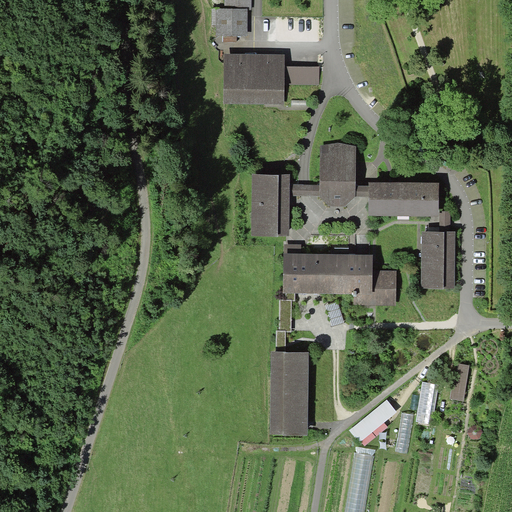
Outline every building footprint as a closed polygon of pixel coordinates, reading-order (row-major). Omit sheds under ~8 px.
[(247,9),(252,9),(251,0),(224,0),(225,9),(247,9)] [(225,9),(212,9),(211,25),(216,25),(216,36),(223,36),(237,36),(247,36),(247,9),(225,9)] [(285,54),(224,53),(224,103),(284,104),(284,84),(285,66),(285,54)] [(319,84),(319,66),(285,66),(284,84),(319,84)] [(355,185),(356,146),(320,145),(320,185),(290,184),(290,174),(252,173),(251,235),(289,235),(290,195),(319,196),(330,206),(345,206),(355,197),(355,185)] [(439,211),(439,182),(369,182),(369,186),(355,185),(355,197),(368,197),(368,216),(439,216),(439,211)] [(455,289),(456,232),(450,231),(450,211),(439,211),(439,216),(439,231),(422,231),(421,288),(455,289)] [(354,305),(396,306),(396,271),(373,271),(373,255),(353,254),(301,253),(301,245),(284,244),(283,293),(286,293),(295,293),(354,294),(354,305)] [(295,301),(295,293),(286,293),(286,300),(292,300),(292,301),(295,301)] [(286,300),(280,300),(279,330),(286,330),(286,332),(291,332),(292,301),(292,300),(286,300)] [(338,302),(326,305),(332,326),(344,322),(338,302)] [(286,332),(286,330),(279,330),(276,330),(276,352),(285,352),(286,332)] [(276,352),(271,352),(270,435),(308,436),(309,352),(285,352),(276,352)] [(470,365),(457,363),(450,399),(464,401),(470,365)] [(439,384),(422,382),(416,421),(428,424),(431,411),(434,411),(439,384)] [(397,412),(387,400),(349,430),(359,443),(397,412)] [(414,415),(402,413),(395,452),(407,454),(414,415)] [(364,511),(374,456),(355,453),(344,511),(364,511)]
